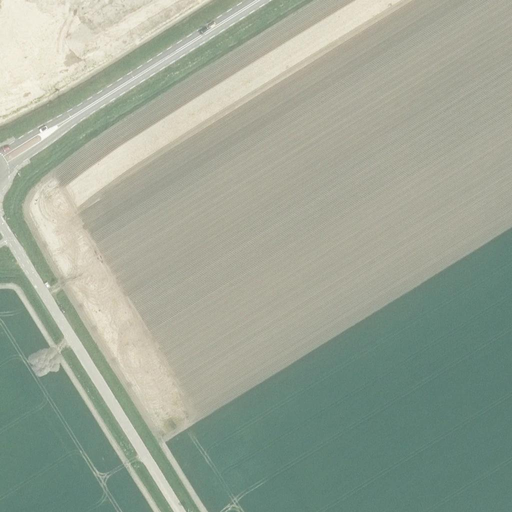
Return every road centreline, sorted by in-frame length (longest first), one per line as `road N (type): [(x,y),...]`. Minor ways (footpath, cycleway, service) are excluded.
road 1 (unclassified): [(179,511),(0,223)]
road 2 (secondary): [(59,124),(258,0)]
